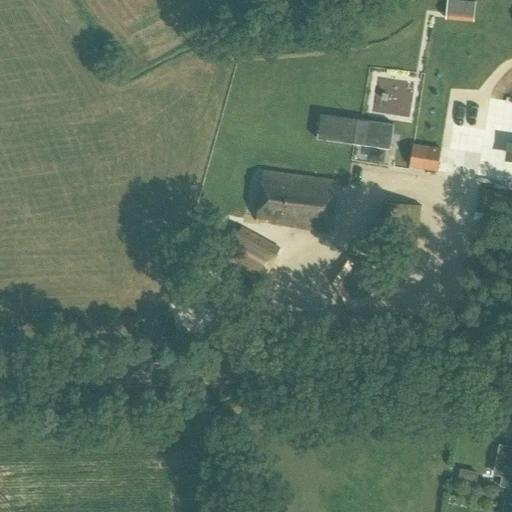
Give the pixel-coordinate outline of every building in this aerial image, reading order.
[(447,0),(445,17),(474,20),(476,0),(447,0)] [(414,144),(410,167),(439,172),(443,149),(414,144)] [(267,172),(260,220),(328,231),(336,182),(267,172)] [(511,192),(479,188),(476,211),(511,215),(511,192)] [(238,228),(222,257),(260,280),(281,251),(238,228)] [(358,264),(341,279),(353,301),(375,298),(379,274),(358,264)] [(287,316),(287,337),(408,336),(408,316),(366,316),(366,314),(287,316)] [(463,473),(461,481),(478,484),(479,476),(463,473)] [(511,511),(511,491),(508,491),(503,511),(511,511)]
